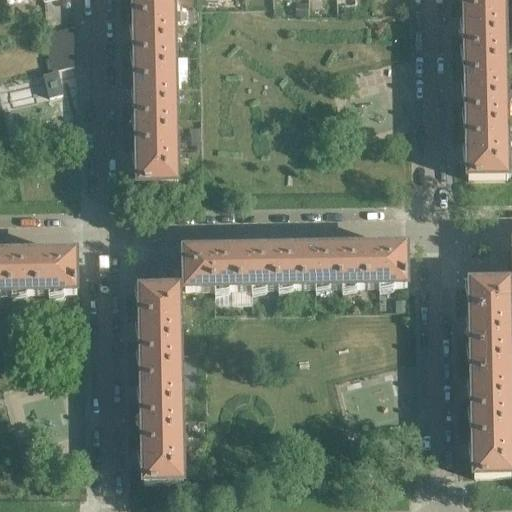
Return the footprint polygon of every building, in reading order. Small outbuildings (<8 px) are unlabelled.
[(175,61),(174,0),(136,0),(136,6),(135,6),(136,33),(134,33),(134,35),(138,35),(138,43),(136,43),(136,60),(134,60),(135,61),(175,61)] [(505,54),(503,0),(464,0),(465,27),(464,27),(464,29),(468,29),(468,37),(466,37),(466,54),(464,54),(464,55),(505,54)] [(75,44),(72,30),(46,36),(49,48),(49,49),(72,44),(75,44)] [(75,56),(72,44),(49,49),(49,48),(47,49),(49,61),(49,62),(72,56),(72,57),(75,56)] [(506,118),(506,86),(505,54),(464,55),(467,55),(467,63),(466,63),(467,90),(465,90),(465,92),(469,92),(469,100),(467,100),(467,117),(466,117),(466,119),(506,118)] [(75,69),(72,57),(72,56),(49,62),(49,61),(47,62),(50,75),(75,69)] [(176,124),(176,92),(175,61),(135,61),(135,62),(137,62),(138,70),(136,70),(137,97),(135,97),(135,99),(139,99),(140,107),(137,107),(137,124),(136,124),(136,125),(139,125),(176,124)] [(63,97),(58,75),(44,79),(50,101),(59,98),(63,97)] [(507,182),(507,150),(506,118),(466,119),(469,119),(469,127),(467,127),(468,154),(466,154),(466,156),(471,156),(471,164),(468,164),(468,183),(507,182)] [(178,189),(177,156),(176,124),(139,125),(139,133),(138,133),(138,160),(136,160),(136,162),(141,162),(141,170),(138,170),(139,189),(178,189)] [(407,291),(406,252),(341,253),(342,294),(343,294),(343,291),(351,291),(351,292),(378,291),(378,293),(380,293),(380,290),(388,290),(388,291),(407,291)] [(342,294),(341,253),(277,254),(278,295),(279,295),(279,292),(287,292),(287,293),(314,293),(314,294),(316,294),(316,291),(324,291),(324,292),(341,292),(341,294),(342,294)] [(278,295),(277,254),(214,255),(215,296),(216,296),(216,293),(224,293),(224,294),(251,294),(251,295),(253,295),(253,292),(261,292),(261,294),(278,293),(278,295)] [(181,359),(180,296),(214,294),(214,296),(215,296),(214,255),(184,256),(185,262),(185,278),(185,295),(180,295),(180,294),(146,294),(139,295),(139,296),(142,296),(142,304),(141,305),(141,332),(140,332),(140,333),(144,333),(144,341),(142,341),(142,358),(140,358),(140,359),(181,359)] [(77,297),(76,258),(11,259),(12,300),(13,300),(13,297),(21,297),(21,298),(48,298),(48,300),(50,299),(50,297),(58,296),(58,298),(77,297)] [(12,300),(11,259),(0,259),(0,298),(11,299),(11,300),(12,300)] [(185,295),(185,278),(171,279),(170,262),(146,262),(146,294),(180,294),(180,295),(185,295)] [(185,278),(185,262),(170,262),(171,279),(185,278)] [(511,352),(509,288),(511,288),(511,287),(510,288),(510,287),(469,288),(469,290),(472,290),(472,298),(471,298),(471,325),(469,325),(470,327),(474,327),(474,335),(471,335),(472,352),(470,352),(470,353),(511,352)] [(511,416),(511,384),(511,352),(470,353),(470,354),(473,354),(473,361),(472,361),(472,389),(471,389),(471,390),(475,390),(475,398),(473,398),(473,415),(471,415),(471,416),(511,416)] [(182,422),(182,390),(181,359),(140,359),(140,360),(143,360),(143,368),(142,368),(143,395),(141,395),(141,397),(145,397),(145,405),(143,405),(143,422),(141,422),(141,423),(182,422)] [(511,480),(511,418),(511,416),(471,416),(471,417),(474,417),(474,425),(473,425),(474,452),(472,452),(472,454),(476,454),(476,462),(474,462),(474,481),(511,480)] [(183,487),(183,454),(182,422),(141,423),(142,424),(144,424),(145,432),(143,432),(144,459),(142,459),(142,461),(146,461),(147,469),(144,469),(144,488),(183,487)]
